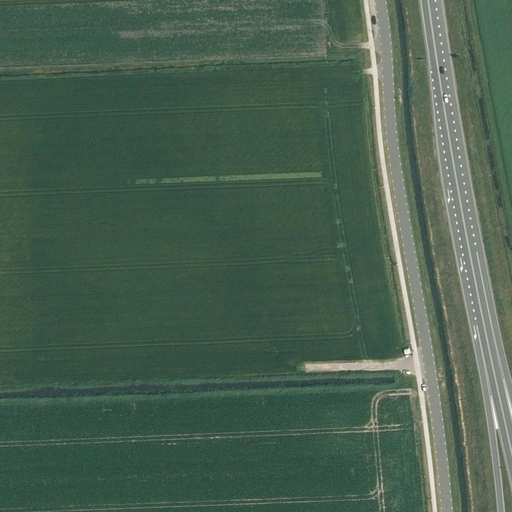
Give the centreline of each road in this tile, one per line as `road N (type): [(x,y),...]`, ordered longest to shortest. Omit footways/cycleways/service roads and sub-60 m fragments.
road 1 (unclassified): [(446,511),(379,0)]
road 2 (trunk): [(495,380),(427,0)]
